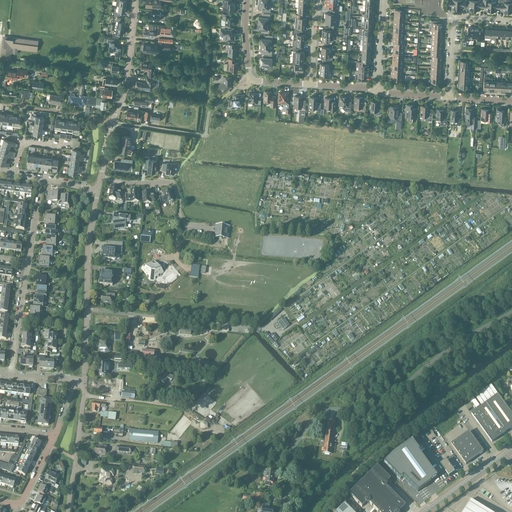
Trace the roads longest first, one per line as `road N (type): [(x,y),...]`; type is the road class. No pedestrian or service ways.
road 1 (residential): [(283,511),(292,448),(315,417),(379,404),(442,353),(511,312)]
road 2 (residential): [(245,327),(88,309)]
road 3 (residential): [(312,85),(246,81),(248,0)]
road 4 (residential): [(449,97),(454,17),(511,21)]
road 5 (residential): [(67,511),(83,382)]
road 6 (residential): [(112,121),(126,81),(135,0)]
road 7 (residential): [(88,309),(97,188)]
